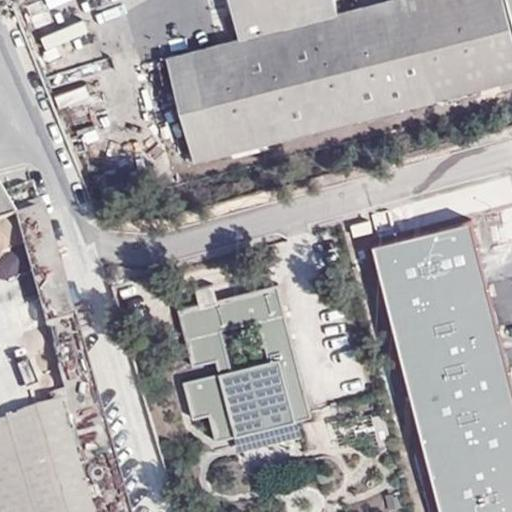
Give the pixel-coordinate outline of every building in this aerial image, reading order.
[(372,0),(340,8),(338,0),(232,0),(240,35),(170,53),(194,157),(511,76),(511,41),(501,0),(372,0)] [(0,216),(16,211),(0,184),(0,216)] [(511,511),(511,391),(467,227),(373,249),(439,511),(511,511)] [(276,286),(177,311),(196,378),(181,383),(192,421),(208,416),(213,440),(233,438),(238,455),(301,440),(297,424),(313,419),(276,286)] [(0,511),(98,511),(65,394),(0,416),(0,511)]
